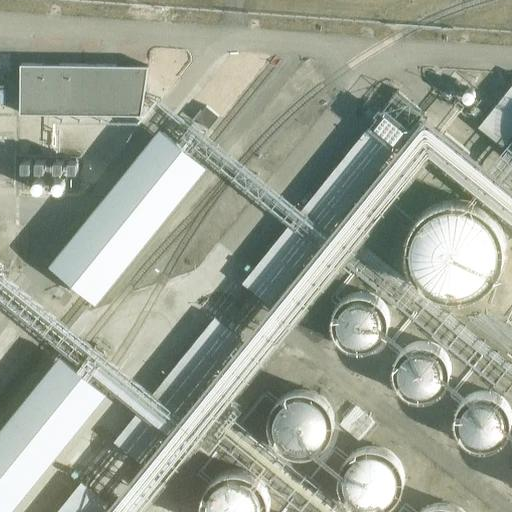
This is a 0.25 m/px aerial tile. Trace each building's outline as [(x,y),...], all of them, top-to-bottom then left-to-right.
[(20,64),(19,113),(136,114),(137,65),(20,64)] [(511,134),(511,85),(481,122),(505,142),(511,134)] [(404,92),(393,105),(412,121),(423,107),(404,92)] [(396,148),(369,125),(243,280),(270,302),(396,148)] [(426,287),(434,293),(443,297),(453,299),(463,299),(472,298),(480,295),(489,289),(497,282),(501,275),(506,267),(508,257),(508,247),(507,238),(503,227),(498,219),(490,211),(481,206),(472,202),(460,200),(451,201),(440,204),(431,209),(423,216),(418,223),(413,231),(410,240),(410,248),(410,256),(412,266),(415,274),(421,281),(426,287)] [(242,337),(216,315),(115,440),(141,461),(242,337)] [(0,511),(8,511),(107,390),(61,353),(0,428),(0,511)] [(100,511),(109,502),(83,481),(57,511),(100,511)]
